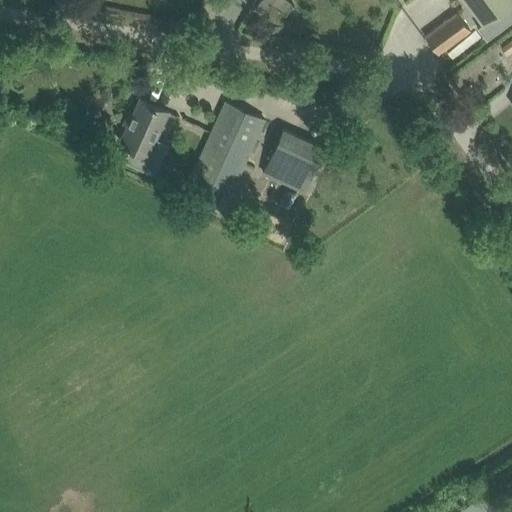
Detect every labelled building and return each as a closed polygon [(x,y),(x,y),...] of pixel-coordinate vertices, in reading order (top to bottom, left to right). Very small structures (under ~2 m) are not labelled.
[(266,0),(286,13),(294,1),(291,0),(266,0)] [(511,0),(465,0),(481,22),(477,25),(486,37),(511,17),(511,0)] [(425,35),(438,53),(470,29),(457,11),(425,35)] [(511,34),(498,45),(504,53),(511,47),(511,34)] [(120,141),(138,149),(135,155),(134,155),(132,160),(153,169),(159,155),(158,154),(158,155),(149,151),(168,110),(140,97),(120,141)] [(192,174),(231,192),(265,119),(225,101),(192,174)] [(331,137),(286,119),(265,170),(309,189),(331,137)] [(456,511),(490,511),(480,497),(456,511)]
